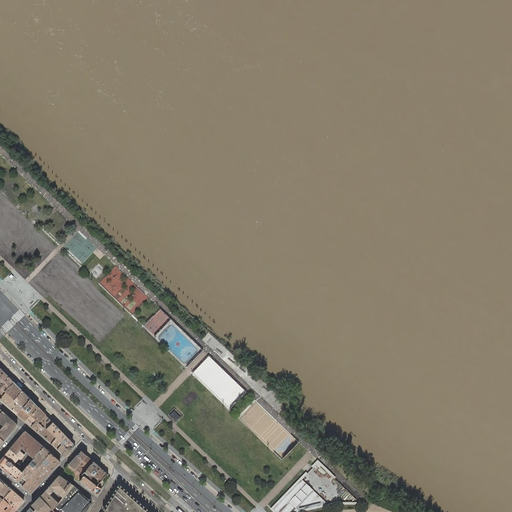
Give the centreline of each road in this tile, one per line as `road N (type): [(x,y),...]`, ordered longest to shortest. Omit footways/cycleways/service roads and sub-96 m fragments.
road 1 (secondary): [(228,511),(7,302)]
road 2 (secondary): [(0,314),(202,511)]
road 3 (residential): [(87,438),(0,350)]
